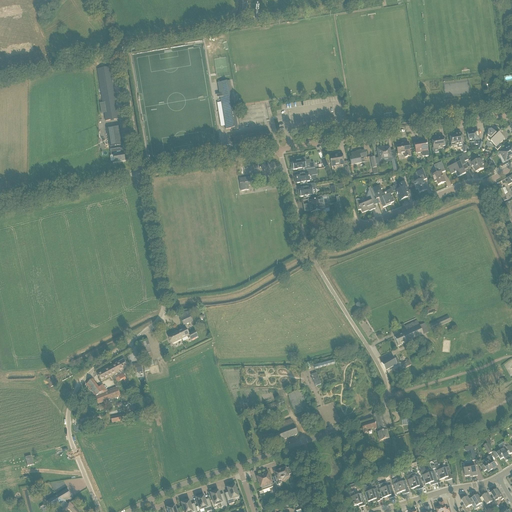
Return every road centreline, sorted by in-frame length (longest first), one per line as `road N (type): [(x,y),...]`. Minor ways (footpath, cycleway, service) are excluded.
road 1 (unclassified): [(239,465),(371,413),(386,395),(379,364),(305,243),(278,150)]
road 2 (unclassified): [(100,511),(71,441),(68,409),(82,378),(163,313),(139,172)]
road 3 (unclassified): [(139,172),(120,51),(236,24),(245,0)]
road 4 (residential): [(501,115),(278,150)]
road 5 (residential): [(356,229),(511,168)]
road 6 (unclassified): [(139,172),(0,209)]
road 7 (unclassified): [(278,150),(139,172)]
road 8 (track): [(120,51),(0,75)]
